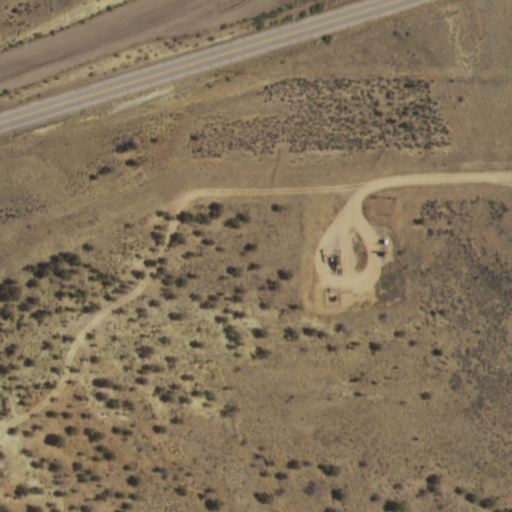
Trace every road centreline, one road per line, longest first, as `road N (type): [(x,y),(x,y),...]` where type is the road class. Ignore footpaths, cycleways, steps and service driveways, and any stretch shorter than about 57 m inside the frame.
road 1 (tertiary): [(0,122),(396,0)]
road 2 (residential): [(0,72),(177,0)]
